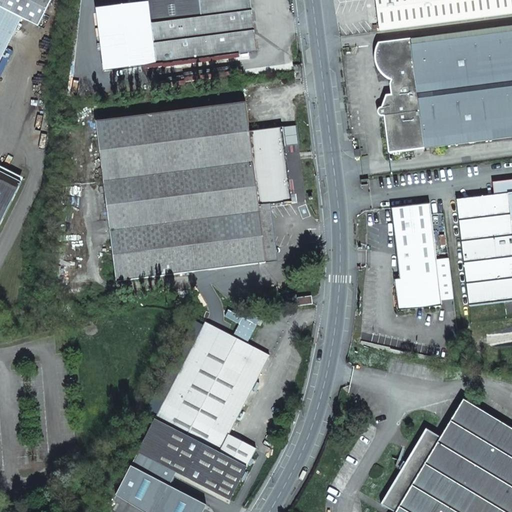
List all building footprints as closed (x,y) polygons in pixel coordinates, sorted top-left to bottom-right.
[(0,0),(0,230),(22,188),(0,173),(0,63),(23,18),(38,25),(39,24),(51,30),(58,17),(46,10),(50,0),(0,0)] [(148,0),(157,64),(257,51),(250,0),(148,0)] [(511,13),(511,0),(375,0),(380,31),(511,13)] [(383,76),(387,79),(389,80),(391,95),(386,96),(382,108),(380,108),(379,109),(378,110),(378,112),(378,114),(379,115),(380,116),(382,116),(384,116),(389,153),(511,137),(511,26),(379,43),(377,47),(375,52),(375,55),(375,58),(375,63),(377,68),(378,70),(380,73),(383,76)] [(302,78),(301,64),(293,65),(295,79),(302,78)] [(244,265),(257,264),(266,263),(259,206),(270,204),(290,201),(281,128),(249,132),(246,103),(96,122),(116,282),(244,265)] [(361,188),(369,187),(368,180),(361,181),(361,188)] [(511,180),(492,183),(493,196),(457,201),(469,307),(511,301),(511,180)] [(398,310),(442,305),(437,267),(441,266),(441,261),(436,261),(429,205),(393,210),(399,279),(394,280),(398,310)] [(312,296),(298,298),(299,305),(313,303),(312,296)] [(269,356),(205,323),(113,498),(137,511),(203,511),(213,494),(228,502),(255,450),(227,436),(269,356)] [(511,511),(511,430),(462,400),(439,439),(426,430),(381,506),(390,511),(511,511)]
